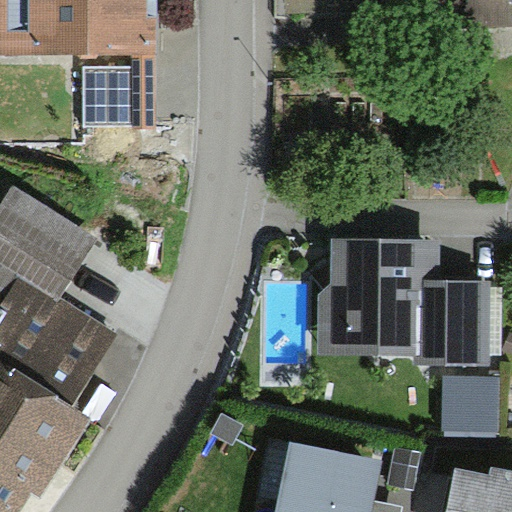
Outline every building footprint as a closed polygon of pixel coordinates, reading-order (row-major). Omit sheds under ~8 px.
[(143,0),(13,0),(11,61),(141,66),(143,0)] [(511,0),(280,0),(282,34),(511,27),(511,0)] [(0,511),(28,511),(77,432),(63,424),(111,344),(51,308),(85,251),(14,209),(0,232),(0,329),(10,335),(0,350),(0,372),(13,380),(0,401),(0,511)] [(429,258),(326,258),(326,361),(480,361),(480,296),(429,296),(429,258)] [(367,480),(283,463),(273,511),(367,511),(361,511),(367,480)] [(451,511),(511,511),(511,501),(456,491),(451,511)]
